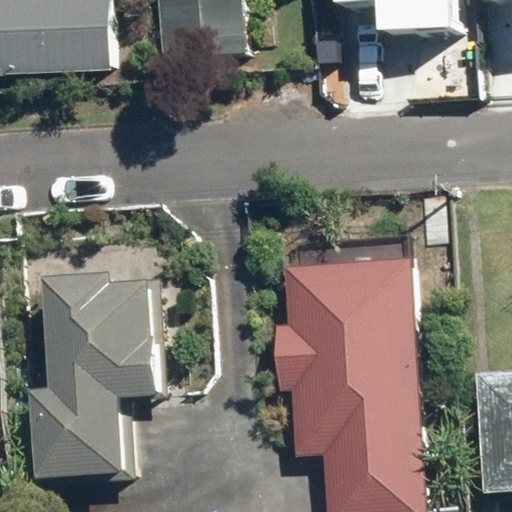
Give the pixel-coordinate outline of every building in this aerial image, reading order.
[(0,0),(0,77),(116,72),(112,0),(0,0)] [(242,0),(160,0),(164,59),(245,55),(242,0)] [(377,0),(379,29),(450,26),(448,0),(377,0)] [(337,511),(438,511),(424,277),(298,284),(301,335),(285,336),(289,409),(300,408),(303,462),(335,461),(337,511)] [(146,458),(132,458),(133,419),(171,419),(172,294),(55,292),(54,346),(63,346),(63,408),(47,408),(46,492),(145,493),(146,458)] [(511,374),(470,377),(476,488),(511,485),(511,374)]
